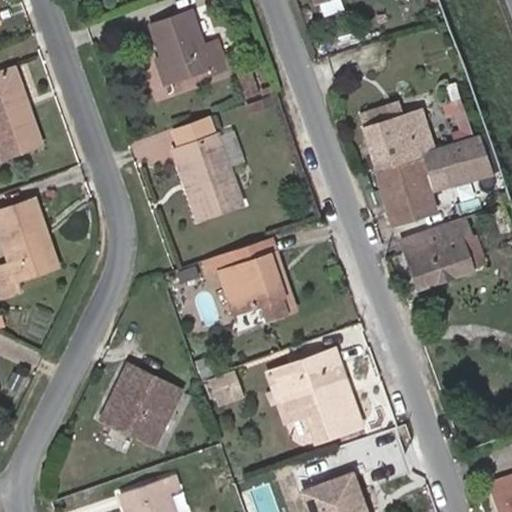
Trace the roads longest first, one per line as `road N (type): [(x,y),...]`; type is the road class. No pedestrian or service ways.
road 1 (residential): [(469,511),(281,0)]
road 2 (residential): [(48,0),(135,238),(25,494)]
